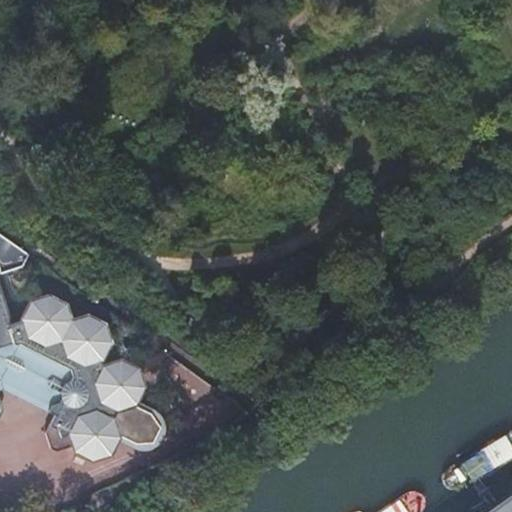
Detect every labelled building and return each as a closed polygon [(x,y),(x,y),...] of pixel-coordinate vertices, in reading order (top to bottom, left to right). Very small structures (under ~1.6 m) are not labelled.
[(0,407),(0,406),(0,377),(0,378),(50,404),(47,409),(54,413),(45,431),(50,447),(56,449),(73,444),(75,448),(91,457),(109,451),(116,437),(117,434),(112,417),(116,407),(134,401),(135,399),(143,385),(137,367),(120,358),(103,364),(100,356),(101,356),(109,340),(103,322),(87,313),(70,319),(65,302),(48,294),(30,300),(22,316),(22,318),(12,321),(0,284),(0,270),(1,269),(0,267),(0,407)] [(0,377),(0,387),(3,387),(47,409),(50,404),(0,378),(0,377)] [(151,407),(135,399),(134,401),(116,407),(112,417),(117,434),(116,437),(132,445),(133,445),(135,446),(138,446),(140,447),(143,447),(145,446),(148,446),(150,445),(152,444),(154,443),(156,441),(158,439),(159,437),(161,435),(161,433),(162,430),(163,428),(163,425),(162,423),(162,420),(161,418),(160,416),(159,414),(157,411),(155,410),(153,409),(151,407)] [(451,491),(454,492),(458,491),(465,487),(511,459),(511,431),(470,456),(453,466),(446,472),(443,477),(443,481),(446,487),(451,491)] [(511,511),(511,490),(490,506),(481,511),(511,511)] [(412,496),(406,496),(383,511),(421,511),(422,510),(421,503),(416,499),(412,496)]
